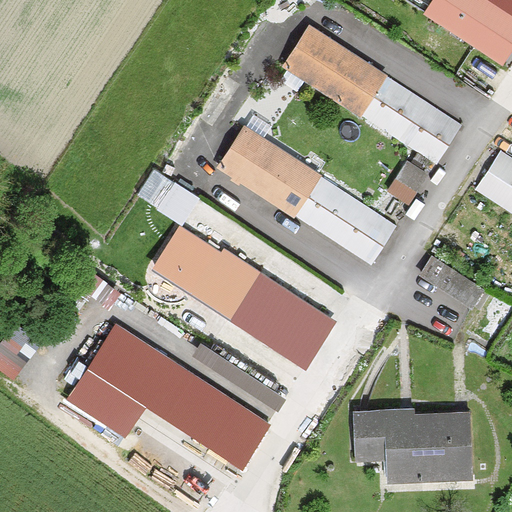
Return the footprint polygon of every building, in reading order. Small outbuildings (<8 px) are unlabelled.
[(511,46),(511,0),(430,0),(424,11),(501,63),(511,46)] [(435,162),(461,123),(309,25),(283,64),(435,162)] [(368,262),(394,222),(245,126),(219,165),(368,262)] [(476,188),(511,211),(511,157),(501,151),(476,188)] [(407,202),(427,173),(409,160),(389,190),(407,202)] [(159,207),(182,223),(200,197),(177,181),(159,207)] [(180,225),(154,265),(306,365),(333,325),(180,225)] [(432,251),(420,272),(475,303),(487,282),(432,251)] [(12,321),(0,337),(0,361),(17,374),(41,342),(12,321)] [(241,464),(270,421),(117,322),(88,366),(241,464)] [(354,458),(387,457),(388,479),(471,476),(470,411),(413,412),(412,407),(353,409),(354,458)]
